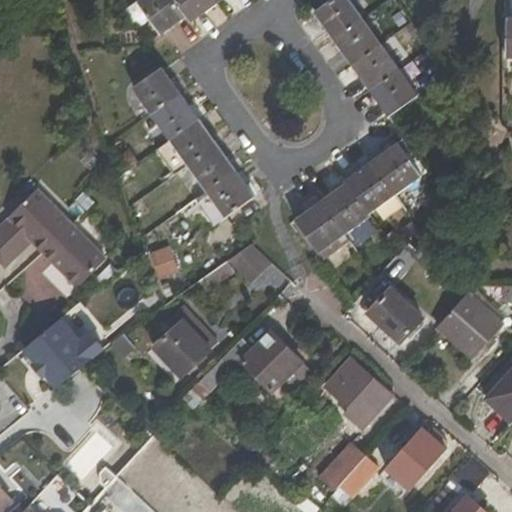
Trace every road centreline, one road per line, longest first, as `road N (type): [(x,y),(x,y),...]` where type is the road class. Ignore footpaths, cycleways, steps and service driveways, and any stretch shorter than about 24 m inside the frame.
road 1 (residential): [(270,11),(214,55),(210,71),(270,158),(290,165),(334,143),(339,113)]
road 2 (residential): [(318,305),(511,477)]
road 3 (residential): [(339,113),(270,11)]
